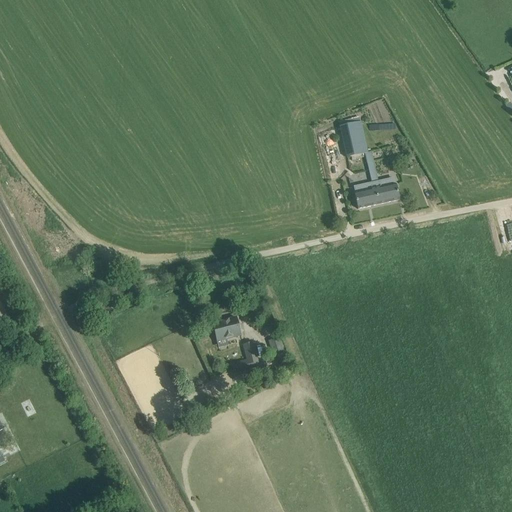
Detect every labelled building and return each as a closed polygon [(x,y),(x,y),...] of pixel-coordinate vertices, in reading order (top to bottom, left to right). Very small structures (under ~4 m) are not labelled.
[(361,122),(340,127),(347,158),(368,153),(361,122)] [(424,167),(416,171),(426,191),(434,187),(424,167)] [(394,183),(375,187),(379,205),(400,200),(396,185),(395,185),(394,183)] [(355,194),(354,194),(358,209),(379,205),(375,187),(355,191),(356,194),(355,194)] [(213,327),(211,329),(213,336),(216,336),(217,343),(241,337),(237,318),(213,324),(213,327)] [(278,338),(269,342),(274,355),(283,352),(278,338)] [(253,342),(242,345),(246,360),(232,364),(235,375),(260,368),(253,342)] [(290,362),(274,367),(278,376),(293,370),(290,362)]
